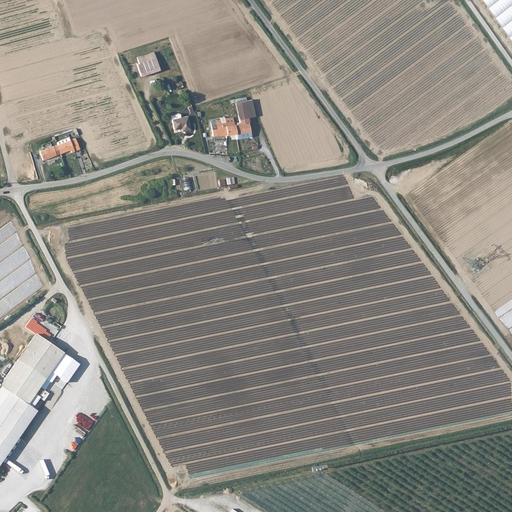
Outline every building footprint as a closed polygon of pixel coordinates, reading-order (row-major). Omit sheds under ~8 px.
[(511,0),(480,0),(511,44),(511,0)] [(157,70),(153,59),(135,65),(139,77),(157,70)] [(237,126),(234,127),(236,135),(251,131),(247,118),(252,117),(247,101),(233,105),(239,124),(237,124),(237,126)] [(175,131),(182,129),(185,129),(186,132),(191,130),(188,117),(181,119),(180,116),(172,117),(175,131)] [(236,135),(234,127),(232,118),(224,119),(224,123),(220,123),(220,122),(210,122),(212,136),(216,136),(236,135)] [(236,135),(237,140),(252,137),(251,131),(236,135)] [(75,139),(57,145),(60,154),(69,150),(71,153),(79,150),(75,139)] [(43,161),(60,154),(57,145),(40,152),(43,161)] [(185,191),(193,189),(191,177),(183,178),(185,191)] [(38,334),(50,340),(56,330),(43,323),(38,334)] [(36,334),(18,361),(0,385),(0,455),(32,409),(27,405),(64,353),(36,334)]
